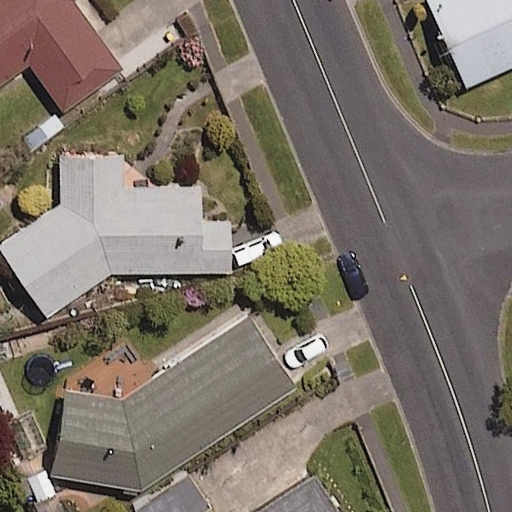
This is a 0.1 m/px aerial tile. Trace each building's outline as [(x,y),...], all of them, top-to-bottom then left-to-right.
[(0,0),(0,68),(25,51),(59,99),(117,58),(75,0),(0,0)] [(511,65),(511,0),(428,0),(467,86),(511,65)] [(196,211),(193,173),(118,178),(115,139),(54,144),(58,191),(0,229),(0,238),(43,303),(104,262),(226,259),(225,209),(196,211)] [(292,373),(250,310),(114,386),(60,376),(44,464),(133,480),(292,373)] [(341,511),(311,463),(232,511),(211,511),(181,463),(127,497),(137,511),(341,511)]
